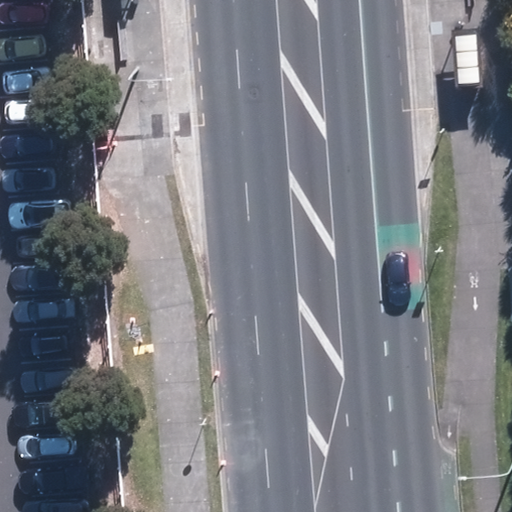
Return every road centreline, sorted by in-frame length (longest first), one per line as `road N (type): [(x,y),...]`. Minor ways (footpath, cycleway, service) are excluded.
road 1 (primary): [(271,511),(233,0)]
road 2 (primary): [(366,0),(402,511)]
